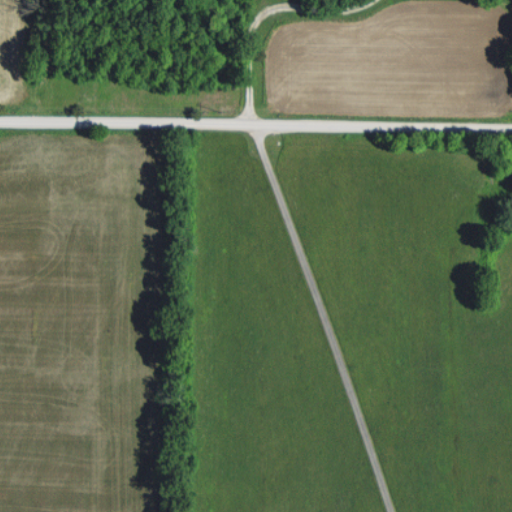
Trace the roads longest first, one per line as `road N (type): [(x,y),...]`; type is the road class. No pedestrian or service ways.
road 1 (residential): [(511,130),(196,126)]
road 2 (residential): [(196,126),(0,122)]
